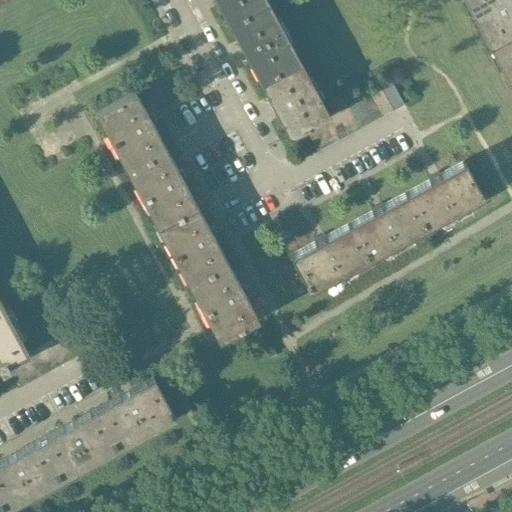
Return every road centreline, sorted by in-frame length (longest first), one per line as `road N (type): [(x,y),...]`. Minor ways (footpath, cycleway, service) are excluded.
road 1 (residential): [(179,0),(276,180),(408,112)]
road 2 (secondary): [(511,364),(240,511)]
road 3 (secondary): [(386,511),(511,443)]
road 4 (residential): [(0,408),(109,350)]
